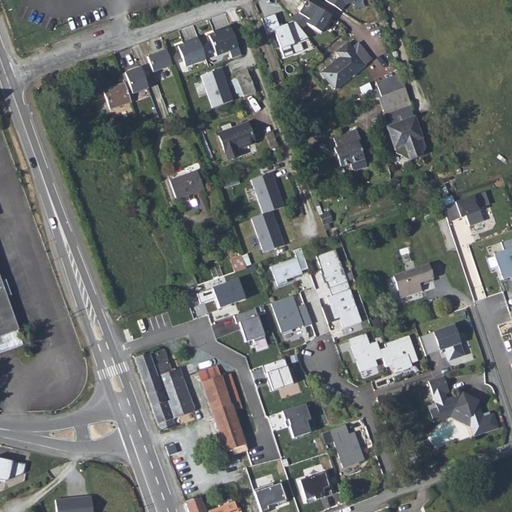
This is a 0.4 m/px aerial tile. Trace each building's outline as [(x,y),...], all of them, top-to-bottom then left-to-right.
[(324,0),(325,0),(343,12),(347,7),(365,0),(324,0)] [(331,17),(317,8),(309,20),(298,13),(292,18),(294,21),(301,29),(307,24),(321,33),(331,17)] [(301,29),(294,21),(281,28),(275,15),(262,20),(267,34),(274,31),(281,50),(308,39),(301,29)] [(241,56),(229,26),(220,29),(221,31),(208,36),(216,56),(232,50),(233,52),(229,53),(232,59),(241,56)] [(205,60),(197,38),(189,40),(190,42),(177,47),(185,67),(205,60)] [(321,73),(334,90),(372,60),(358,43),(351,49),(347,44),(336,52),(340,57),(321,73)] [(147,57),(152,73),(171,66),(165,49),(157,52),(158,53),(147,57)] [(147,88),(140,67),(124,73),(131,93),(147,88)] [(234,74),(241,91),(243,96),(243,97),(255,93),(246,70),(234,74)] [(89,83),(85,71),(75,75),(79,86),(89,83)] [(233,101),(222,71),(201,78),(212,109),(233,101)] [(405,88),(399,75),(376,83),(378,89),(381,97),(392,93),(405,88)] [(124,83),(103,91),(109,110),(131,103),(124,83)] [(381,97),(378,98),(383,112),(410,103),(405,88),(392,93),(381,97)] [(381,97),(378,89),(373,90),(376,99),(378,98),(381,97)] [(411,105),(410,103),(383,112),(384,115),(382,119),(385,128),(386,127),(413,117),(409,106),(411,105)] [(308,115),(299,119),(302,126),(311,123),(308,115)] [(414,117),(413,117),(386,127),(393,148),(398,146),(401,157),(410,161),(421,156),(425,148),(422,138),(419,139),(417,132),(419,131),(414,117)] [(247,123),(231,129),(223,132),(218,134),(227,160),(238,157),(235,150),(254,143),(247,123)] [(366,165),(358,143),(361,143),(356,130),(333,138),(337,148),(334,149),(340,167),(350,164),(352,170),(355,171),(365,168),(366,165)] [(176,200),(179,199),(188,196),(203,190),(197,171),(169,181),(176,200)] [(271,211),(282,207),(270,173),(250,180),(262,215),(271,211)] [(485,193),(442,207),(448,223),(465,217),(468,228),(483,223),(479,210),(489,207),(485,193)] [(188,196),(179,199),(184,210),(197,205),(195,200),(190,202),(188,196)] [(262,215),(251,219),(263,253),(283,245),(271,211),(262,215)] [(330,221),(327,214),(321,216),(324,223),(330,221)] [(236,242),(228,222),(223,223),(231,244),(236,242)] [(511,239),(501,243),(504,251),(494,254),(495,256),(499,267),(503,280),(511,278),(511,277),(511,239)] [(326,283),(331,296),(349,290),(344,275),(341,276),(339,270),(342,269),(334,250),(316,257),(325,283),(326,283)] [(247,254),(241,256),(246,268),(252,266),(247,254)] [(230,260),(234,273),(246,268),(241,256),(230,260)] [(487,259),(490,270),(499,267),(495,256),(487,259)] [(296,258),(270,267),(277,286),(287,283),(286,280),(302,274),(296,258)] [(428,266),(393,277),(400,298),(420,291),(419,286),(433,281),(428,266)] [(0,353),(22,346),(17,331),(19,331),(0,279),(0,353)] [(237,280),(197,294),(200,304),(215,299),(219,309),(244,299),(237,280)] [(360,323),(349,290),(331,296),(327,298),(329,305),(321,308),(327,322),(334,320),(338,318),(339,320),(342,329),(360,323)] [(296,308),(292,296),(270,303),(281,334),(302,326),(302,328),(312,324),(305,305),(296,308)] [(179,302),(173,304),(171,310),(176,314),(182,312),(183,306),(179,302)] [(255,309),(233,316),(236,325),(239,324),(245,343),(253,340),(253,342),(265,338),(255,309)] [(126,339),(138,335),(131,310),(119,314),(126,339)] [(453,325),(418,337),(425,356),(444,349),(448,361),(463,355),(453,325)] [(374,360),(382,358),(379,351),(379,349),(376,342),(369,345),(365,334),(348,340),(360,372),(376,366),(374,360)] [(386,347),(379,349),(379,351),(382,358),(384,364),(392,362),(393,365),(396,372),(412,366),(410,363),(417,360),(408,335),(385,343),(386,347)] [(166,352),(163,348),(134,359),(160,432),(175,427),(172,419),(193,412),(194,410),(179,369),(171,371),(165,356),(164,356),(167,354),(166,352)] [(284,358),(261,366),(264,374),(266,374),(268,381),(267,381),(270,392),(292,384),(284,358)] [(197,373),(215,423),(217,431),(224,451),(232,449),(234,455),(247,452),(233,411),(242,408),(230,374),(220,377),(217,366),(197,373)] [(443,376),(428,381),(435,404),(427,406),(432,421),(440,419),(438,413),(454,407),(470,417),(472,423),(470,426),(474,436),(497,428),(493,415),(490,416),(489,412),(481,415),(478,406),(476,405),(476,404),(461,396),(460,397),(458,396),(446,400),(444,393),(448,392),(443,376)] [(461,395),(461,396),(476,404),(477,403),(461,395)] [(389,406),(386,396),(377,399),(381,409),(389,406)] [(304,404),(281,412),(284,421),(287,420),(289,426),(288,426),(292,438),(310,433),(306,421),(309,420),(304,404)] [(438,413),(440,419),(450,415),(470,426),(472,423),(470,417),(454,407),(438,413)] [(347,435),(344,425),(328,430),(341,468),(362,461),(353,433),(347,435)] [(417,457),(416,453),(409,455),(414,472),(421,469),(417,457)] [(0,480),(4,482),(23,474),(25,465),(0,458),(0,480)] [(299,481),(306,504),(321,499),(320,494),(323,493),(325,497),(332,495),(324,472),(299,481)] [(253,491),(260,511),(268,511),(267,507),(277,504),(278,505),(286,503),(280,485),(274,487),(273,485),(253,491)] [(92,511),(90,496),(55,500),(56,511),(92,511)] [(205,511),(200,497),(185,502),(187,511),(205,511)]
